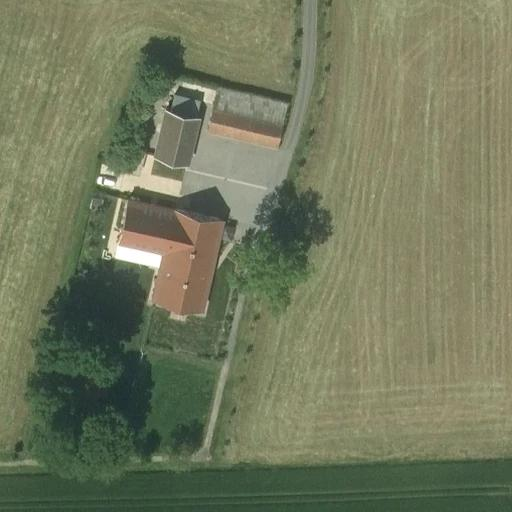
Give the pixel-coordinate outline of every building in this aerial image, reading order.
[(287,105),(217,88),(207,129),(277,146),(287,105)] [(166,108),(155,155),(187,163),(198,116),(196,115),(199,102),(174,95),(171,109),(166,108)] [(131,148),(125,169),(140,173),(145,152),(131,148)] [(202,236),(217,239),(222,218),(175,208),(174,210),(128,199),(119,240),(164,251),(166,240),(199,248),(202,236)] [(164,251),(153,298),(200,309),(217,239),(202,236),(199,248),(166,240),(164,251)] [(94,345),(71,340),(66,365),(89,370),(94,345)] [(99,379),(81,374),(73,401),(91,406),(99,379)]
